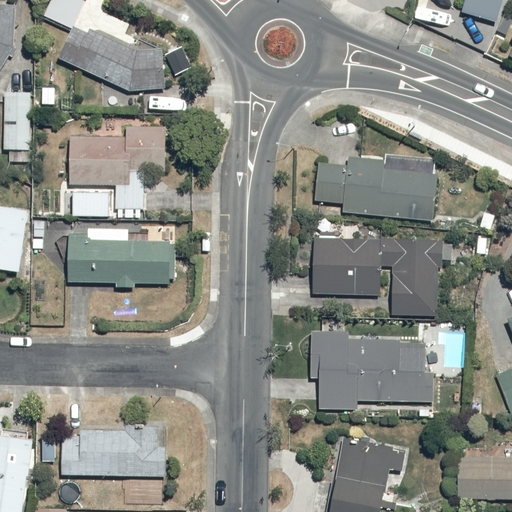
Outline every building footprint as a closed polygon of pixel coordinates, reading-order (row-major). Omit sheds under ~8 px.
[(0,0),(0,97),(17,73),(9,67),(18,54),(17,5),(2,5),(1,0),(0,0)] [(509,0),(470,0),(467,12),(502,23),(509,0)] [(167,50),(135,51),(81,27),(67,59),(133,88),(169,87),(167,50)] [(58,85),(45,86),(45,105),(59,105),(58,85)] [(34,92),(9,92),(9,151),(11,151),(11,163),(33,163),(34,92)] [(77,217),(117,217),(117,208),(149,208),(149,194),(158,194),(158,186),(168,186),(168,126),(131,126),(131,136),(76,136),(76,184),(77,217)] [(324,162),(321,201),(347,204),(347,214),(437,222),(443,159),(363,151),(363,158),(351,157),(350,164),(324,162)] [(4,269),(24,272),(34,210),(0,205),(0,276),(3,277),(4,269)] [(442,319),(444,241),(356,239),(356,226),(323,225),(322,240),(317,240),(316,293),(398,295),(397,318),(442,319)] [(92,238),(73,238),(73,283),(121,283),(121,287),(137,287),(137,283),(177,283),(177,240),(135,240),(135,226),(92,226),(92,238)] [(352,330),(316,330),(316,382),(323,382),(323,409),(363,409),(363,402),(443,403),(443,373),(428,373),(428,340),(352,340),(352,330)] [(511,370),(500,375),(511,404),(511,370)] [(69,436),(68,474),(171,476),(172,425),(130,424),(129,432),(86,431),(86,437),(69,436)] [(0,433),(0,511),(28,511),(40,439),(0,433)] [(385,511),(395,449),(348,442),(337,511),(385,511)] [(511,456),(463,456),(463,499),(511,499),(511,456)]
